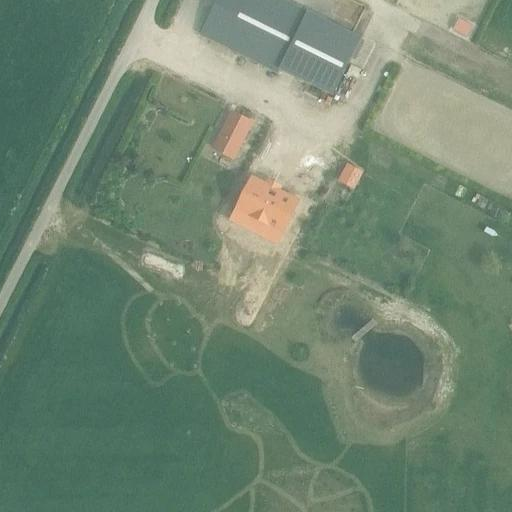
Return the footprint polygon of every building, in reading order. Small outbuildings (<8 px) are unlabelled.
[(281,0),(217,0),(200,35),(277,73),(279,69),(332,95),(360,39),(281,0)] [(457,19),(452,29),(466,36),(471,26),(457,19)] [(216,149),(216,150),(234,159),(252,123),(234,115),(222,138),(231,143),(226,154),(216,149)] [(348,165),(340,181),(355,189),(363,173),(348,165)] [(268,184),(255,211),(294,230),(308,203),(268,184)]
